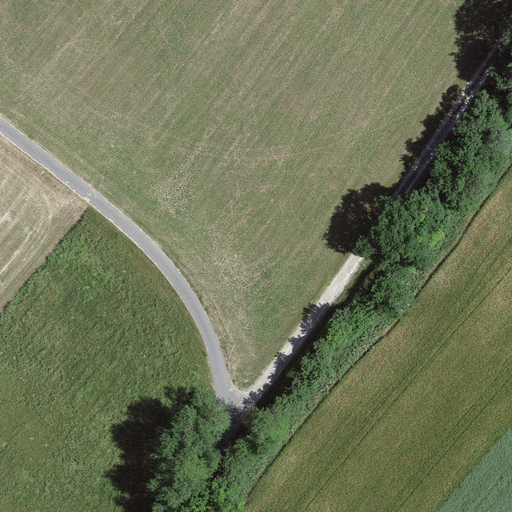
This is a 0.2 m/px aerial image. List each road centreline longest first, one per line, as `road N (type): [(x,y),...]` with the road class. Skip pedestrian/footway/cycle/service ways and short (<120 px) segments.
road 1 (unclassified): [(0,120),(159,248),(199,303),(237,421),(211,511)]
road 2 (track): [(511,34),(400,203),(237,421)]
